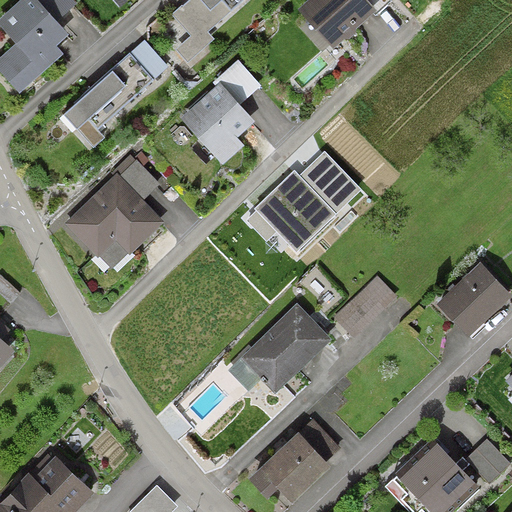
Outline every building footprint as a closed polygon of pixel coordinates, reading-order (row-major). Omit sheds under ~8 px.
[(59,23),(38,0),(21,0),(0,19),(0,22),(19,44),(0,60),(0,72),(21,96),(63,59),(54,49),(70,35),(59,23)] [(38,0),(59,23),(79,5),(73,0),(38,0)] [(239,0),(206,0),(214,9),(224,0),(231,8),(239,0)] [(367,0),(313,0),(304,8),(337,44),(375,9),(367,0)] [(392,0),(367,0),(375,9),(380,13),(393,1),(392,0)] [(146,40),(132,53),(154,77),(156,79),(170,66),(146,40)] [(154,77),(132,53),(67,113),(80,128),(89,119),(98,128),(154,77)] [(221,83),(241,104),(262,85),(240,61),(218,80),(221,83)] [(241,104),(221,83),(184,117),(226,163),(245,145),(238,137),(256,121),(241,104)] [(325,151),(301,175),(337,212),(361,187),(325,151)] [(117,171),(145,200),(161,186),(132,156),(117,171)] [(295,170),(255,209),(298,252),(338,213),(337,212),(301,175),(295,170)] [(145,200),(117,171),(65,223),(112,271),(165,221),(145,200)] [(511,295),(511,294),(483,263),(440,302),(470,334),(511,295)] [(1,274),(0,275),(0,292),(9,300),(18,290),(1,274)] [(378,277),(336,318),(356,338),(398,297),(378,277)] [(333,338),(299,304),(231,372),(250,392),(263,380),(276,393),(333,338)] [(1,339),(10,329),(0,320),(0,368),(15,352),(1,339)] [(328,466),(301,437),(268,469),(295,497),(328,466)] [(487,439),(466,460),(491,485),(511,464),(487,439)] [(449,511),(478,485),(441,445),(405,479),(436,511),(449,511)] [(70,511),(90,492),(57,461),(35,484),(29,478),(0,509),(0,511),(57,511),(63,506),(69,511),(70,511)] [(156,485),(129,511),(170,511),(177,505),(156,485)]
